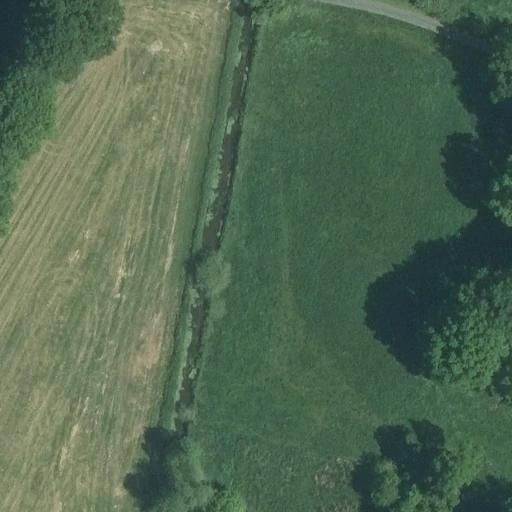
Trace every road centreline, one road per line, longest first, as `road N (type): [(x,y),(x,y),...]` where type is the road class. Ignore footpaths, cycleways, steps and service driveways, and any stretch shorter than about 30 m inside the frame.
road 1 (track): [(511,62),(409,10),(336,0)]
road 2 (unclassified): [(62,0),(0,122)]
